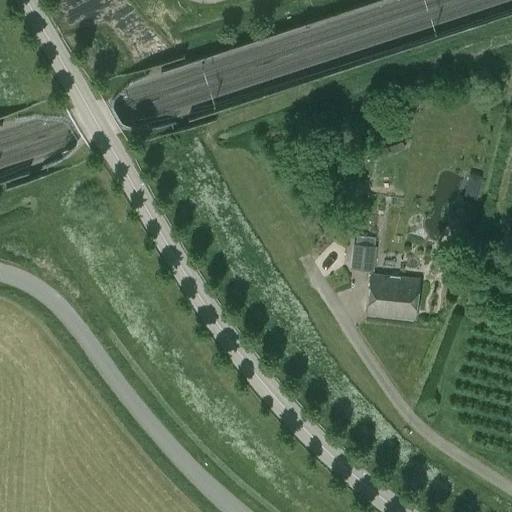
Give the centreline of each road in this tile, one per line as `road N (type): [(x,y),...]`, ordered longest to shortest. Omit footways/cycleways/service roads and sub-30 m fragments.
road 1 (unclassified): [(406,511),(324,447),(223,332),(111,143)]
road 2 (unclassified): [(0,271),(52,300),(162,439),(236,511)]
road 3 (unclassified): [(511,491),(427,432),(304,258)]
road 4 (unclassified): [(26,0),(111,143)]
